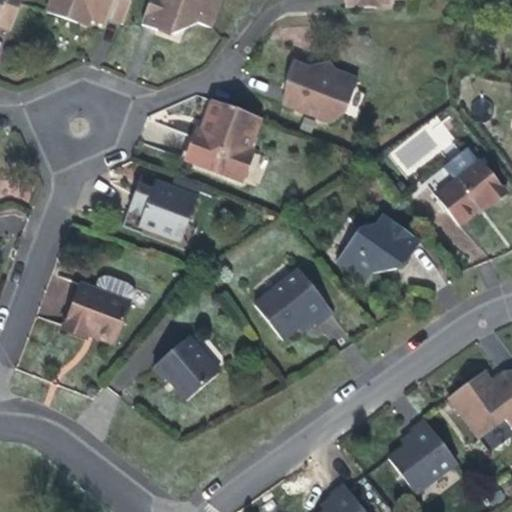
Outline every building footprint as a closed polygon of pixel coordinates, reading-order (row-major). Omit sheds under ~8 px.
[(0,0),(0,26),(10,30),(21,0),(0,0)] [(50,0),(46,13),(77,24),(80,15),(90,19),(106,25),(109,18),(124,23),(132,0),(50,0)] [(220,0),(150,0),(142,26),(157,32),(158,27),(177,34),(183,18),(210,28),(220,0)] [(90,19),(80,15),(77,24),(87,28),(90,19)] [(332,84),(316,78),(318,74),(294,64),(290,74),(295,76),(283,106),(330,124),(337,104),(347,108),(360,82),(337,73),(332,84)] [(259,118),(212,101),(205,120),(213,123),(211,128),(199,139),(194,137),(186,161),(242,181),(251,159),(246,157),(246,142),(248,136),(253,138),(259,118)] [(437,115),(385,153),(404,177),(455,140),(437,115)] [(213,123),(205,120),(201,133),(196,132),(194,137),(199,139),(211,128),(213,123)] [(455,182),(435,197),(459,227),(488,203),(491,206),(506,194),(481,161),(478,164),(467,149),(444,167),(455,182)] [(197,198),(155,182),(152,191),(138,186),(128,212),(142,217),(138,227),(171,240),(178,223),(186,226),(197,198)] [(371,235),(361,229),(338,265),(368,285),(383,263),(396,272),(406,257),(410,259),(421,242),(383,217),(371,235)] [(315,327),(332,313),(298,270),(254,306),(282,341),(309,320),(315,327)] [(80,282),(62,322),(85,332),(87,328),(115,340),(136,291),(135,289),(132,284),(128,281),(113,275),(104,274),(98,277),(94,288),(80,282)] [(60,327),(83,337),(85,332),(62,322),(60,327)] [(85,332),(113,344),(115,340),(87,328),(85,332)] [(188,338),(153,368),(165,382),(167,380),(186,402),(219,374),(188,338)] [(490,381),(483,372),(475,378),(481,385),(490,381)] [(511,378),(509,381),(505,373),(490,381),(481,385),(475,378),(449,398),(479,439),(504,420),(511,430),(511,378)] [(415,495),(456,464),(424,421),(410,431),(415,438),(388,460),(415,495)] [(323,511),(363,511),(344,486),(330,496),(335,503),(323,511)]
